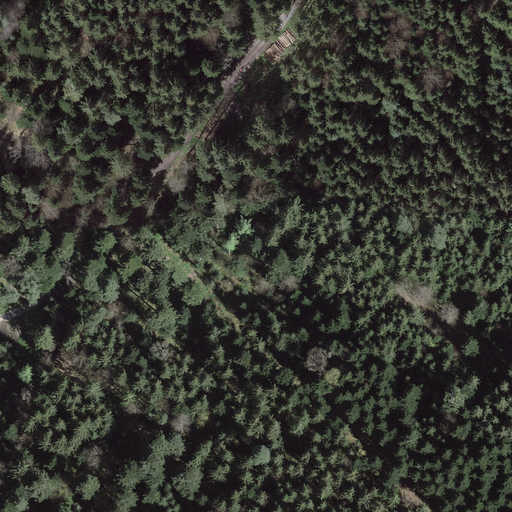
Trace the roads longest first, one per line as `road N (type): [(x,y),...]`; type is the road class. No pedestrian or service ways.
road 1 (track): [(300,0),(60,288),(0,320)]
road 2 (track): [(60,288),(60,320),(0,493)]
road 3 (track): [(181,140),(29,142),(0,132)]
